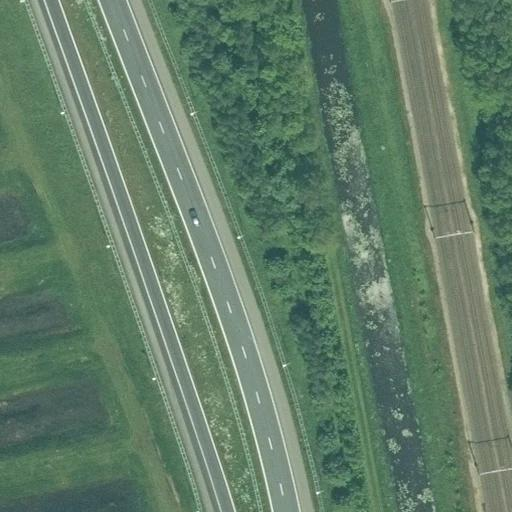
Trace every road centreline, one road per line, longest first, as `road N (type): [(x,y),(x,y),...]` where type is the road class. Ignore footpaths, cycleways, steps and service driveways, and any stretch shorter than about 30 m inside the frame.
road 1 (motorway): [(50,0),(226,511)]
road 2 (motorway): [(287,511),(227,292),(114,0)]
